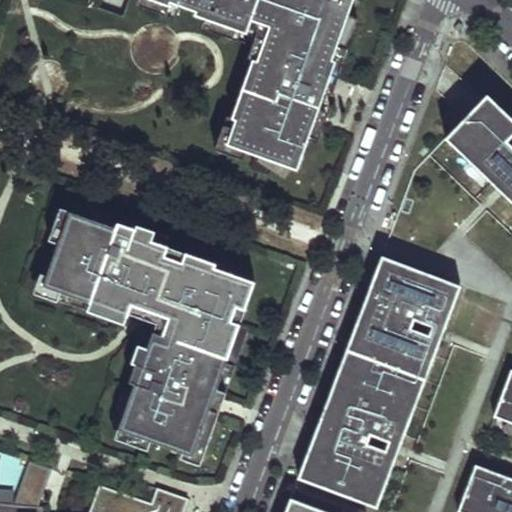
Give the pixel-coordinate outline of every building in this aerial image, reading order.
[(151,0),(170,6),(171,3),(197,12),(195,15),(247,34),(252,20),(270,27),(258,61),(253,60),(232,119),(236,120),(227,145),(298,170),(336,61),(332,60),(339,40),(333,37),(338,21),(345,24),(353,0),(151,0)] [(247,34),(261,39),(253,60),(258,61),(270,27),(252,20),(247,34)] [(511,118),(487,94),(445,138),(497,188),(511,172),(511,153),(497,139),(511,123),(511,118)] [(511,123),(497,139),(511,153),(511,172),(497,188),(511,202),(511,188),(511,187),(511,185),(511,123)] [(168,246),(70,211),(44,286),(110,309),(128,316),(129,314),(132,304),(160,314),(156,324),(119,429),(193,455),(240,324),(232,321),(237,307),(245,309),(255,282),(215,267),(216,263),(186,253),(183,262),(165,256),(168,246)] [(186,253),(168,246),(165,256),(183,262),(186,253)] [(399,262),(382,256),(346,351),(374,361),(343,442),(351,445),(333,491),(367,504),(387,450),(378,447),(381,439),(391,442),(430,337),(421,333),(424,325),(433,329),(451,282),(432,275),(428,287),(394,274),(399,262)] [(432,275),(399,262),(394,274),(428,287),(432,275)] [(377,507),(461,285),(451,282),(433,329),(424,325),(421,333),(430,337),(391,442),(381,439),(378,447),(387,450),(367,504),(377,507)] [(44,286),(41,294),(107,318),(110,309),(44,286)] [(132,304),(129,314),(156,324),(160,314),(132,304)] [(240,324),(245,309),(237,307),(232,321),(240,324)] [(374,361),(346,351),(298,478),(333,491),(351,445),(343,442),(374,361)] [(511,369),(494,416),(511,422),(511,369)] [(0,511),(94,511),(93,511),(100,487),(172,511),(183,511),(188,499),(157,488),(151,503),(99,485),(89,511),(42,511),(43,505),(38,505),(52,468),(29,460),(13,504),(0,502),(0,511)] [(511,511),(511,478),(475,464),(458,511),(459,511),(511,511)] [(94,511),(172,511),(100,487),(93,511),(94,511)] [(329,511),(291,497),(285,511),(329,511)]
